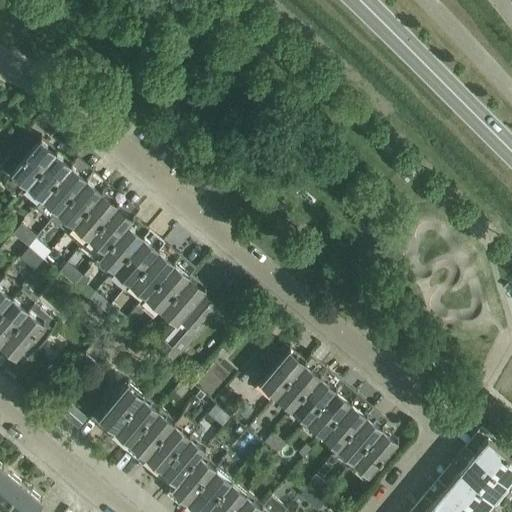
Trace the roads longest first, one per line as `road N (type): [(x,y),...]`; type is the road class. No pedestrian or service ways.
road 1 (residential): [(370,511),(431,433),(418,398),(41,88),(0,67)]
road 2 (secondary): [(511,152),(358,0)]
road 3 (residential): [(114,511),(0,413)]
